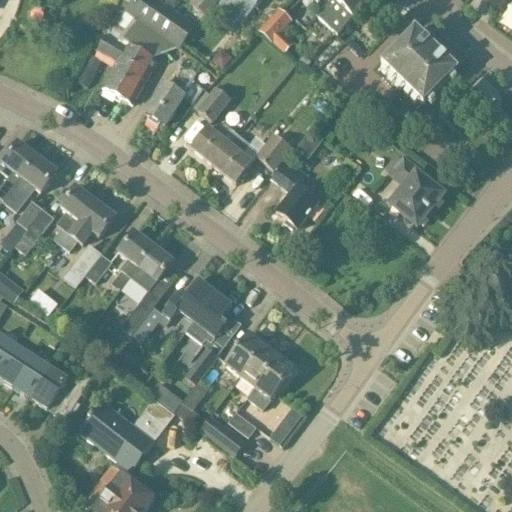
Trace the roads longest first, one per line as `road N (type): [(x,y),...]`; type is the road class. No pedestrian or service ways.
road 1 (residential): [(371,354),(98,142),(0,95)]
road 2 (unclassified): [(371,354),(511,176)]
road 3 (unclassified): [(251,511),(371,354)]
